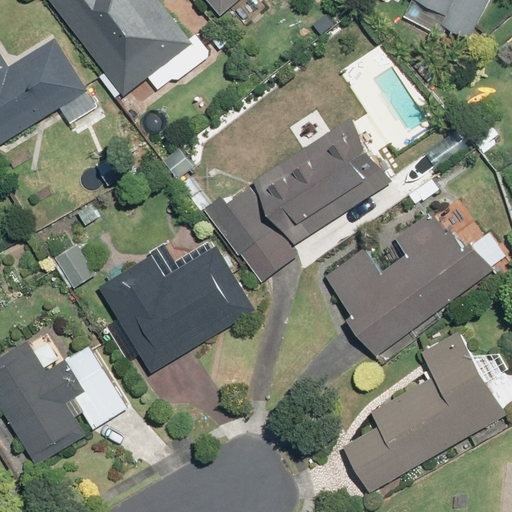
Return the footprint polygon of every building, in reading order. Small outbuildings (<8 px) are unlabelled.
[(202,32),(198,36),(168,0),(56,0),(132,94),(153,77),(163,90),(177,79),(180,83),(218,52),(202,32)] [(216,0),(235,20),(245,11),(238,3),(241,0),(216,0)] [(419,0),(449,16),(444,25),(473,41),(496,0),(419,0)] [(0,42),(0,147),(63,108),(74,124),(101,107),(58,38),(14,65),(0,42)] [(310,262),(298,243),(400,177),(358,114),(273,169),(215,206),(269,289),(310,262)] [(93,200),(77,212),(90,230),(106,217),(93,200)] [(369,244),(331,274),(361,312),(353,319),(381,356),(498,265),(449,203),(404,237),(414,250),(389,270),(369,244)] [(125,318),(111,326),(132,362),(144,354),(154,369),(259,305),(217,236),(180,259),(170,242),(103,283),(125,318)] [(79,244),(58,259),(79,286),(99,271),(79,244)] [(385,424),(349,446),(377,491),(468,436),(475,448),(498,435),(493,426),(511,414),(492,382),(511,369),(511,363),(499,342),(479,354),(464,330),(428,352),(441,374),(378,412),(385,424)] [(51,368),(34,339),(0,359),(0,393),(39,461),(89,432),(72,403),(91,392),(69,356),(51,368)]
